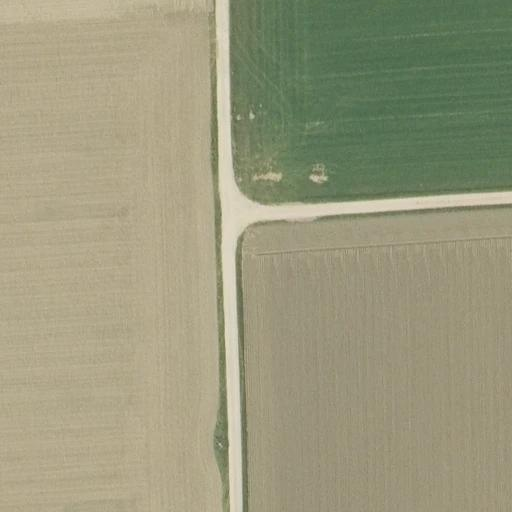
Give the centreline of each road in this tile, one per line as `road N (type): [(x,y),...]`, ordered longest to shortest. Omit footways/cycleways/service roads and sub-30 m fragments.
road 1 (track): [(223,212),(230,511)]
road 2 (track): [(511,197),(223,212)]
road 3 (track): [(223,212),(221,0)]
